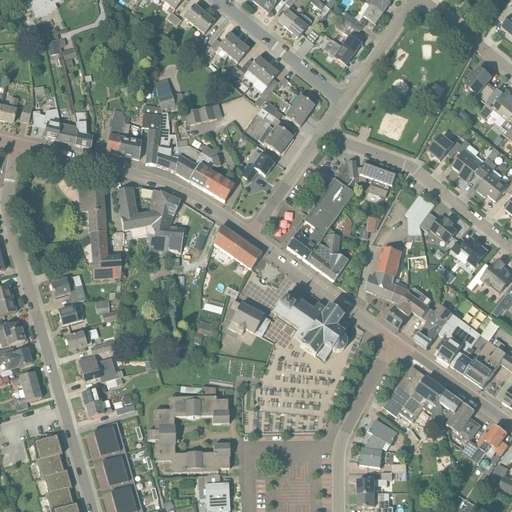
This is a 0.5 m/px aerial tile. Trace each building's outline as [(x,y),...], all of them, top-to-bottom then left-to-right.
[(32,10),(37,20),(47,16),(39,0),(16,0),(21,10),(25,8),(27,13),(32,10)] [(57,11),(55,6),(62,2),(60,0),(39,0),(47,16),(56,11),(57,11)] [(138,6),(142,10),(149,0),(141,0),(142,1),(138,6)] [(166,0),(164,3),(169,8),(166,12),(171,16),(171,15),(174,12),(183,0),(166,0)] [(278,13),(285,5),(288,0),(264,0),(258,8),(269,16),(274,9),(278,13)] [(296,1),(294,0),(288,0),(285,5),(289,9),(290,9),(296,1)] [(312,0),(309,4),(320,13),(318,15),(323,19),(330,11),(325,7),(315,0),(312,0)] [(332,0),(330,0),(325,7),(330,11),(336,3),(332,0)] [(368,0),(365,4),(370,7),(382,16),(389,5),(382,0),(368,0)] [(382,16),(370,7),(370,8),(365,5),(361,10),(366,13),(362,18),(359,24),(353,20),(345,14),(342,19),(355,28),(360,32),(367,22),(374,26),(382,16)] [(194,28),(204,15),(194,7),(184,19),(194,28)] [(511,8),(510,7),(498,21),(505,26),(501,30),(504,33),(507,35),(506,36),(505,36),(511,41),(511,8)] [(300,17),(290,9),(289,9),(278,23),(288,32),(297,21),(300,17)] [(171,16),(166,21),(171,25),(176,19),(171,15),(171,16)] [(215,23),(204,15),(194,28),(204,36),(215,23)] [(181,23),(176,19),(171,25),(176,29),(181,23)] [(353,41),(360,32),(355,28),(342,19),(339,23),(347,29),(342,35),(348,39),(341,49),(353,57),(360,46),(353,41)] [(297,21),(288,32),(298,40),(307,29),(297,21)] [(133,30),(135,42),(144,40),(142,28),(133,30)] [(312,42),(319,34),(314,30),(307,38),(312,42)] [(168,40),(172,43),(176,38),(172,34),(168,40)] [(216,41),(205,55),(210,59),(218,49),(227,57),(239,43),(229,35),(221,44),(216,41)] [(201,50),(206,43),(201,39),(196,45),(201,50)] [(239,43),(227,57),(237,65),(249,52),(239,43)] [(56,44),(47,46),(49,58),(59,55),(56,44)] [(353,57),(341,49),(334,60),(345,68),(353,57)] [(69,60),(71,59),(69,51),(62,53),(67,70),(72,68),(69,60)] [(247,73),(257,81),(268,67),(258,59),(254,64),(247,73)] [(234,78),(239,82),(247,73),(254,64),(249,61),(239,72),(234,78)] [(268,67),(257,81),(266,89),(273,81),(278,75),(268,67)] [(234,78),(239,72),(235,68),(230,74),(234,78)] [(476,95),(475,97),(486,106),(497,92),(496,91),(495,93),(486,86),(491,79),(479,70),(475,75),(473,74),(468,81),(469,82),(465,87),(476,95)] [(283,79),(278,85),(283,89),(288,83),(283,79)] [(175,108),(175,107),(183,105),(180,95),(171,97),(167,81),(154,86),(161,109),(161,110),(161,112),(175,108)] [(273,81),(266,89),(259,98),(259,99),(254,106),(258,109),(271,93),(278,85),(273,81)] [(498,92),(497,92),(486,106),(484,109),(478,116),(485,122),(494,112),(500,117),(511,101),(511,99),(509,97),(511,96),(506,91),(500,98),(496,94),(498,92)] [(300,97),(292,108),(307,118),(314,107),(300,97)] [(8,109),(1,108),(0,111),(0,122),(12,125),(18,101),(11,99),(8,109)] [(511,101),(500,117),(506,122),(498,132),(505,138),(511,129),(511,101)] [(274,119),(278,121),(282,116),(276,112),(277,111),(268,105),(264,111),(274,119)] [(28,125),(32,109),(23,107),(20,123),(28,125)] [(141,117),(140,131),(147,131),(158,132),(159,118),(161,118),(161,115),(161,110),(161,109),(143,107),(141,117)] [(179,115),(181,122),(181,124),(187,122),(188,127),(214,121),(222,119),(218,107),(211,108),(179,115)] [(307,118),(292,108),(285,119),(300,129),(307,118)] [(40,113),(32,113),(34,127),(34,128),(45,131),(43,140),(57,143),(59,133),(61,128),(57,110),(46,113),(45,117),(43,125),(40,125),(40,116),(40,113)] [(265,118),(271,123),(274,119),(264,111),(261,110),(257,116),(263,120),(265,118)] [(117,157),(121,139),(121,135),(123,124),(124,125),(123,117),(122,113),(114,113),(112,122),(109,137),(105,154),(117,157)] [(93,139),(91,139),(91,137),(90,135),(89,133),(87,132),(85,132),(85,122),(85,114),(74,114),(76,123),(77,136),(75,147),(91,151),(93,139)] [(159,118),(158,132),(158,133),(156,168),(169,173),(174,175),(179,160),(177,149),(175,149),(167,148),(169,137),(169,132),(167,115),(161,115),(161,118),(159,118)] [(467,115),(463,121),(468,125),(473,120),(467,115)] [(76,123),(76,129),(70,128),(61,126),(61,128),(59,133),(57,143),(75,147),(77,136),(76,123)] [(124,125),(123,124),(121,135),(122,135),(128,136),(130,126),(129,126),(124,125)] [(233,126),(227,130),(230,135),(236,131),(233,126)] [(274,131),(268,127),(258,142),(280,157),(292,139),(276,128),(274,131)] [(156,168),(158,133),(158,132),(147,131),(145,166),(156,168)] [(130,141),(121,139),(117,157),(139,162),(143,139),(131,137),(130,141)] [(452,159),(457,153),(461,147),(456,143),(453,146),(448,143),(448,139),(443,139),(442,137),(440,140),(437,141),(434,144),(432,148),(430,151),(429,154),(430,155),(432,160),(435,159),(440,163),(447,155),(452,159)] [(499,137),(494,144),(498,147),(503,141),(499,137)] [(465,142),(461,147),(457,153),(461,156),(452,168),(460,175),(458,177),(459,178),(473,160),(465,153),(470,146),(465,142)] [(201,190),(210,174),(213,167),(216,169),(220,167),(216,154),(205,147),(201,154),(198,160),(195,165),(199,167),(189,184),(201,190)] [(195,165),(198,160),(201,154),(189,148),(177,149),(179,160),(174,175),(175,175),(175,176),(187,182),(189,184),(199,167),(195,165)] [(265,178),(274,166),(255,153),(247,165),(248,166),(246,169),(241,166),(238,169),(240,177),(250,184),(258,173),(265,178)] [(473,160),(459,178),(467,185),(475,176),(479,180),(488,169),(491,164),(487,161),(483,165),(480,169),(472,162),(474,160),(473,160)] [(314,210),(307,219),(327,233),(328,231),(358,189),(358,187),(356,169),(355,163),(346,164),(334,182),(317,205),(315,204),(312,209),(314,210)] [(484,183),(476,192),(485,199),(500,181),(498,183),(489,177),(492,173),(496,168),(491,164),(488,169),(479,180),(484,183)] [(356,169),(358,187),(366,184),(366,179),(372,182),(368,194),(385,200),(393,176),(376,170),(376,172),(365,168),(356,169)] [(201,190),(212,197),(224,204),(233,188),(210,174),(201,190)] [(510,196),(511,193),(511,183),(508,188),(500,181),(485,199),(486,200),(487,197),(496,204),(506,192),(510,196)] [(91,236),(105,234),(103,205),(102,191),(91,192),(91,183),(79,184),(81,214),(89,213),(91,236)] [(131,238),(147,235),(145,228),(156,226),(154,215),(148,215),(137,218),(131,190),(116,193),(121,221),(123,232),(130,231),(131,238)] [(154,215),(160,194),(152,192),(142,190),(141,199),(151,200),(148,215),(154,215)] [(167,248),(167,254),(180,255),(183,242),(185,230),(169,227),(180,203),(160,194),(154,215),(156,226),(158,237),(169,239),(167,248)] [(417,226),(420,228),(430,214),(435,208),(419,198),(405,217),(408,219),(408,226),(417,226)] [(286,221),(280,221),(280,229),(288,229),(288,222),(294,222),(294,213),(286,213),(286,221)] [(430,214),(420,228),(428,234),(430,232),(447,246),(457,233),(451,228),(453,226),(446,220),(445,222),(440,219),(442,217),(441,217),(438,221),(430,214)] [(315,249),(317,246),(320,242),(323,237),(323,238),(327,233),(307,219),(304,224),(305,224),(297,235),(315,249)] [(360,227),(358,240),(366,241),(367,233),(373,234),(374,234),(381,221),(365,219),(364,228),(360,227)] [(169,239),(158,237),(156,226),(145,228),(147,235),(151,254),(167,254),(167,248),(169,239)] [(204,251),(209,230),(202,228),(197,250),(204,251)] [(250,272),(260,258),(261,256),(221,228),(213,246),(250,272)] [(323,238),(323,237),(320,242),(325,245),(323,249),(326,251),(327,246),(337,247),(338,238),(328,231),(327,233),(323,238)] [(107,270),(121,268),(120,258),(107,259),(105,234),(91,236),(93,268),(107,268),(107,270)] [(315,249),(297,235),(286,250),(306,264),(315,249)] [(475,243),(470,239),(466,245),(461,241),(452,252),(458,257),(461,254),(461,253),(469,260),(466,263),(474,269),(481,261),(487,253),(480,247),(481,246),(476,242),(475,243)] [(317,246),(315,249),(306,264),(320,274),(326,264),(324,263),(326,251),(323,249),(317,246)] [(324,263),(326,264),(320,274),(334,284),(347,262),(340,258),(336,258),(337,247),(327,246),(326,251),(324,263)] [(390,302),(396,289),(399,282),(394,280),(400,258),(401,253),(383,249),(377,274),(384,276),(382,283),(381,283),(376,296),(390,302)] [(179,261),(169,261),(169,270),(179,270),(179,261)] [(504,267),(498,262),(496,264),(495,263),(490,270),(485,266),(467,288),(472,292),(478,285),(481,288),(484,284),(489,288),(491,286),(501,294),(511,279),(511,277),(511,275),(509,273),(507,273),(502,269),(504,267)] [(431,275),(437,267),(427,267),(429,274),(431,275)] [(107,268),(93,268),(94,281),(121,279),(121,268),(107,270),(107,268)] [(454,278),(446,271),(440,278),(448,285),(454,278)] [(376,296),(381,283),(382,283),(384,276),(377,274),(375,280),(370,278),(366,292),(376,296)] [(76,288),(72,277),(50,285),(55,299),(70,294),(73,304),(87,300),(82,286),(76,288)] [(235,301),(238,295),(227,288),(224,295),(235,301)] [(0,305),(14,301),(12,296),(10,295),(8,289),(0,291),(0,305)] [(408,296),(409,295),(396,289),(390,302),(396,305),(400,307),(408,296)] [(412,294),(419,299),(422,295),(415,290),(412,294)] [(312,312),(288,295),(274,314),(298,331),(293,338),(302,345),(300,348),(315,358),(317,356),(325,362),(332,352),(333,353),(335,353),(338,353),(342,352),(345,350),(346,346),(346,343),(345,339),(342,336),(349,327),(341,321),(343,319),(328,308),(326,311),(317,305),(312,312)] [(400,307),(397,311),(408,319),(412,314),(422,321),(427,324),(433,313),(429,311),(426,309),(430,303),(422,297),(418,303),(408,296),(400,307)] [(205,311),(223,315),(225,303),(208,299),(205,311)] [(0,321),(5,320),(4,317),(16,314),(14,308),(15,306),(14,301),(0,305),(0,321)] [(96,315),(109,314),(108,302),(95,303),(96,315)] [(231,323),(228,329),(242,337),(245,330),(254,335),(261,339),(270,322),(263,318),(240,306),(234,303),(225,319),(226,320),(231,323)] [(400,307),(396,305),(386,322),(399,331),(408,319),(397,311),(400,307)] [(505,309),(499,305),(492,314),(498,319),(505,309)] [(438,336),(452,315),(440,307),(435,315),(433,313),(427,324),(425,326),(431,331),(426,339),(419,335),(414,342),(426,351),(438,336)] [(75,317),(73,309),(58,313),(62,328),(83,322),(81,315),(75,317)] [(104,324),(117,320),(117,312),(102,316),(104,324)] [(437,359),(454,370),(469,348),(471,349),(481,336),(452,315),(438,336),(443,339),(435,350),(441,354),(437,359)] [(197,334),(204,336),(214,339),(218,327),(200,322),(197,334)] [(490,343),(501,328),(493,322),(482,337),(490,343)] [(17,323),(8,326),(0,327),(0,342),(2,349),(7,348),(25,343),(21,329),(19,330),(17,323)] [(70,352),(86,348),(91,346),(88,333),(66,339),(70,352)] [(193,344),(201,346),(204,336),(197,334),(196,334),(193,344)] [(92,357),(115,350),(113,343),(90,350),(92,357)] [(494,374),(500,365),(507,356),(488,343),(476,360),(494,374)] [(474,351),(471,349),(469,348),(454,370),(464,378),(473,364),(468,361),(474,351)] [(14,355),(12,350),(0,352),(0,364),(5,363),(7,372),(31,365),(27,351),(14,355)] [(511,359),(507,356),(500,365),(511,374),(511,359)] [(106,384),(115,381),(113,375),(107,377),(103,363),(96,365),(94,358),(79,362),(85,384),(100,379),(101,385),(106,384)] [(473,364),(464,378),(482,391),(494,374),(476,360),(473,364)] [(431,399),(419,390),(427,379),(412,368),(382,409),(397,419),(400,416),(412,425),(417,419),(425,407),(431,399)] [(23,391),(38,387),(34,374),(11,381),(13,386),(20,384),(23,391)] [(0,386),(2,386),(1,384),(9,382),(8,378),(0,379),(0,386)] [(419,390),(431,399),(439,404),(445,395),(447,393),(427,379),(419,390)] [(107,389),(117,387),(115,381),(106,384),(107,389)] [(41,400),(38,387),(23,391),(25,399),(17,401),(18,406),(15,407),(16,413),(28,409),(26,404),(41,400)] [(82,395),(85,407),(100,403),(98,396),(106,393),(105,388),(82,395)] [(215,398),(216,390),(202,388),(201,397),(215,398)] [(511,410),(511,389),(502,404),(511,410)] [(443,429),(447,429),(446,428),(450,423),(455,416),(463,405),(447,393),(445,395),(439,404),(449,412),(446,415),(440,412),(443,429)] [(125,407),(131,405),(132,404),(130,397),(128,397),(123,398),(122,400),(123,406),(125,407)] [(216,402),(216,399),(169,400),(169,412),(153,412),(154,433),(146,433),(146,444),(154,443),(155,464),(171,463),(171,476),(218,475),(218,471),(229,471),(229,459),(230,459),(229,447),(213,447),(213,455),(201,455),(200,454),(196,453),(192,453),(188,455),(187,455),(175,456),(175,447),(175,446),(176,444),(177,441),(175,439),(171,440),(171,437),(171,436),(175,435),(177,433),(176,431),(175,429),(175,428),(174,428),(174,419),(186,419),(186,420),(187,420),(191,421),(195,421),(199,419),(200,419),(200,418),(212,418),(213,426),(229,426),(228,414),(227,402),(216,402)] [(439,404),(431,399),(425,407),(432,413),(432,414),(435,433),(432,433),(433,442),(442,441),(441,432),(444,431),(443,429),(440,412),(439,404)] [(100,403),(85,407),(89,420),(112,414),(111,408),(103,411),(100,403)] [(450,423),(446,428),(447,429),(458,436),(469,443),(470,443),(481,427),(470,419),(474,413),(464,405),(463,405),(455,416),(450,423)] [(117,417),(135,412),(133,406),(116,411),(117,417)] [(398,434),(376,422),(368,434),(374,437),(369,443),(381,452),(386,444),(390,446),(398,434)] [(121,439),(117,424),(94,431),(96,436),(94,437),(97,446),(121,439)] [(501,443),(507,435),(495,427),(489,436),(485,434),(476,447),(476,448),(479,450),(486,454),(486,455),(491,458),(494,453),(500,457),(508,447),(501,443)] [(412,447),(419,442),(410,431),(404,436),(412,447)] [(57,438),(48,440),(46,436),(39,438),(41,442),(33,444),(38,462),(62,455),(57,438)] [(103,461),(126,455),(121,439),(97,446),(97,448),(99,447),(103,461)] [(381,452),(369,443),(365,450),(362,449),(359,467),(380,470),(382,452),(381,452)] [(476,447),(470,443),(469,443),(461,454),(471,461),(479,450),(476,448),(476,447)] [(64,472),(59,456),(62,456),(62,455),(38,462),(35,462),(40,480),(43,479),(67,472),(66,471),(64,472)] [(105,477),(130,470),(126,455),(103,461),(104,466),(102,467),(105,477)] [(391,474),(395,474),(406,474),(406,466),(391,466),(391,474)] [(108,477),(112,492),(134,485),(130,470),(105,477),(105,478),(108,477)] [(67,472),(43,479),(48,496),(72,489),(67,472)] [(395,479),(395,474),(391,474),(381,474),(381,481),(357,482),(357,495),(375,495),(375,488),(387,488),(387,482),(392,482),(392,479),(395,479)] [(220,487),(220,477),(202,478),(203,488),(206,488),(206,511),(225,511),(228,511),(227,486),(220,487)] [(498,490),(511,496),(511,482),(504,478),(498,490)] [(112,492),(113,497),(111,497),(114,507),(139,500),(134,485),(112,492)] [(72,489),(48,496),(45,497),(49,511),(57,511),(76,506),(74,506),(69,491),(72,490),(72,489)] [(375,509),(375,495),(357,495),(358,509),(374,509),(375,509)] [(384,495),(375,495),(375,509),(374,509),(374,511),(392,511),(393,509),(389,509),(389,502),(384,502),(384,495)] [(456,498),(458,511),(471,511),(474,507),(457,496),(456,498)] [(117,511),(142,511),(139,500),(114,507),(114,508),(116,507),(117,511)] [(163,506),(166,511),(170,511),(175,510),(171,502),(163,506)]
